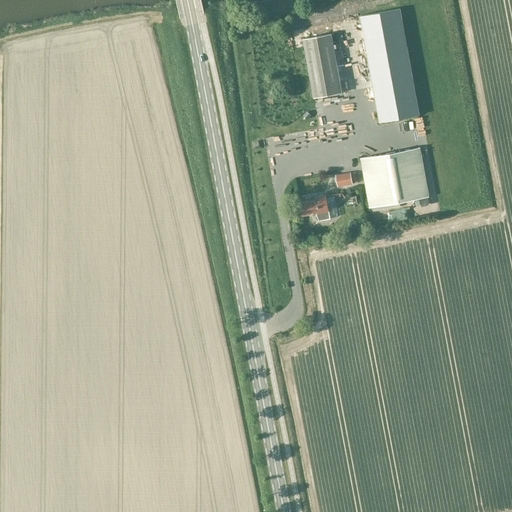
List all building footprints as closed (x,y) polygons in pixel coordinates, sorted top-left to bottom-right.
[(361,16),(380,123),(420,116),(400,9),(361,16)] [(304,39),(314,98),(342,93),(331,34),(304,39)] [(420,148),(361,159),(370,208),(429,197),(420,148)] [(338,187),(353,184),(351,173),(336,176),(338,187)] [(302,216),(316,214),(319,221),(329,219),(330,219),(329,212),(329,211),(326,195),(315,197),(316,200),(299,203),(302,216)]
